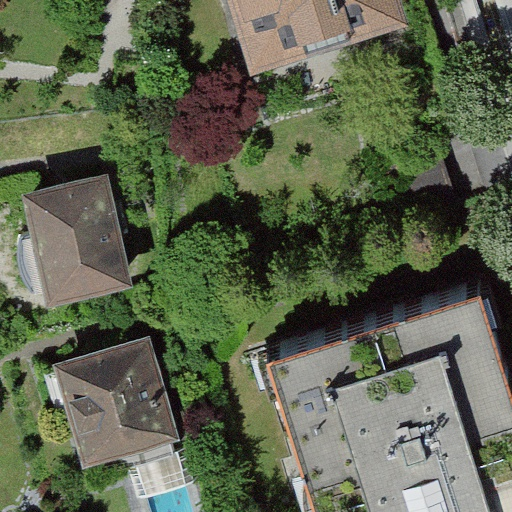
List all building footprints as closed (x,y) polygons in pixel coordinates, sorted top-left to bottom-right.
[(263,0),(275,35),(385,0),(263,0)] [(133,275),(111,173),(38,188),(60,291),(133,275)] [(511,511),(511,360),(485,277),(271,347),(324,511),(511,511)] [(158,319),(70,344),(97,439),(185,414),(158,319)] [(245,511),(240,498),(216,505),(218,511),(245,511)]
